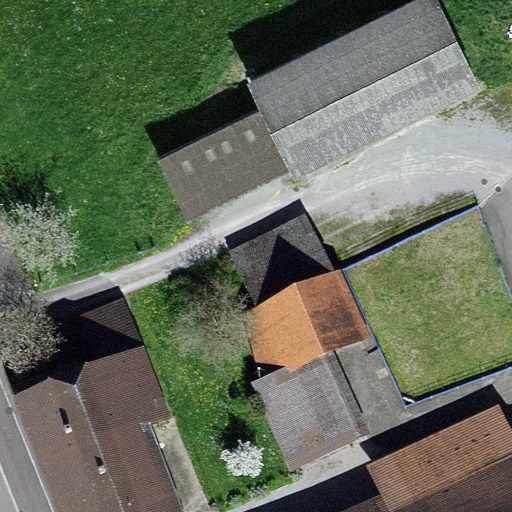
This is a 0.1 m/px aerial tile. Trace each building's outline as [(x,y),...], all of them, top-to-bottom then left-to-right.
[(293,176),(481,84),(439,0),(402,0),(245,77),(259,105),(289,168),(293,176)] [(230,113),(249,103),(240,86),(221,96),(230,113)] [(187,218),(289,168),(259,105),(156,156),(187,218)] [(335,359),(370,344),(341,275),(332,279),(306,217),(224,252),(251,315),(234,322),(260,384),(263,390),(335,359)] [(17,405),(11,407),(52,511),(179,511),(148,431),(170,422),(123,302),(77,320),(97,372),(80,379),(76,368),(12,393),(17,405)] [(369,440),(335,359),(263,390),(260,384),(250,389),(287,475),(369,440)] [(381,503),(359,511),(511,511),(511,437),(499,409),(365,469),(381,503)]
